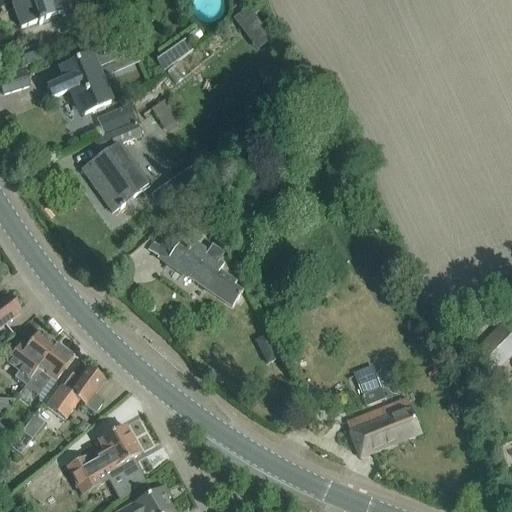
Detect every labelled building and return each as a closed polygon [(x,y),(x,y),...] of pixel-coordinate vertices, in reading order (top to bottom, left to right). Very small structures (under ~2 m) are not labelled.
[(14,0),(16,3),(11,5),(20,29),(63,14),(58,0),(14,0)] [(113,104),(95,62),(116,56),(112,40),(87,47),(90,56),(63,67),(68,79),(46,89),(51,100),(75,90),(85,114),(83,114),(84,116),(113,104)] [(182,68),(199,56),(192,45),(174,57),(182,68)] [(33,87),(28,70),(3,78),(8,95),(33,87)] [(130,107),(97,122),(104,138),(136,124),(137,123),(130,107)] [(100,159),(82,172),(95,191),(97,190),(113,212),(111,213),(112,214),(141,194),(150,187),(121,145),(141,137),(136,124),(93,143),(100,159)] [(175,148),(191,150),(193,133),(177,132),(175,148)] [(211,223),(192,211),(185,221),(204,233),(211,223)] [(209,251),(175,229),(161,249),(155,244),(149,252),(206,291),(232,309),(242,295),(233,289),(236,284),(219,272),(224,265),(219,261),(223,255),(211,247),(209,251)] [(0,329),(20,315),(7,298),(0,303),(0,329)] [(511,336),(500,325),(469,356),(492,378),(511,357),(511,336)] [(0,369),(24,388),(55,346),(38,333),(28,346),(18,337),(0,360),(0,369)] [(55,383),(73,360),(55,346),(24,388),(37,398),(50,380),(55,383)] [(104,404),(94,396),(104,383),(86,369),(77,380),(71,375),(61,389),(46,408),(64,422),(79,403),(95,415),(104,404)] [(386,400),(374,369),(354,377),(367,408),(386,400)] [(0,415),(4,415),(11,402),(0,400),(0,415)] [(422,435),(408,400),(347,424),(361,459),(422,435)] [(34,417),(21,433),(31,441),(44,425),(34,417)] [(0,444),(9,437),(0,428),(0,444)] [(132,460),(140,456),(124,428),(98,442),(104,452),(94,457),(97,462),(89,466),(85,458),(66,469),(82,496),(108,482),(119,502),(144,483),(132,460)] [(74,486),(53,461),(23,487),(43,511),(74,486)] [(171,511),(160,491),(122,511),(171,511)]
